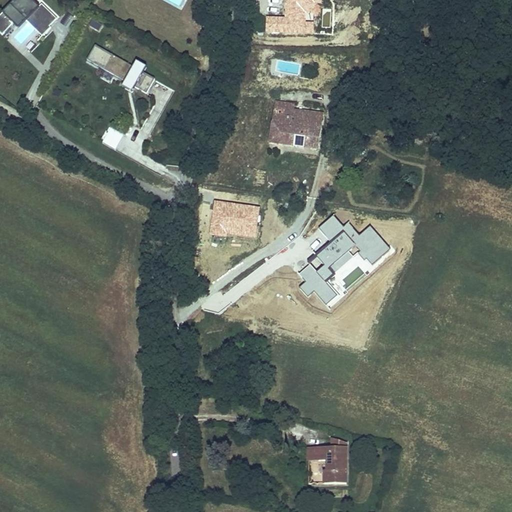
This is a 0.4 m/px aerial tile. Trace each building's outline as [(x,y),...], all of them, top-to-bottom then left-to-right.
[(37,9),(33,13),(19,0),(15,0),(0,16),(0,35),(1,37),(12,25),(20,18),(25,22),(27,24),(34,31),(41,38),(50,29),(49,28),(56,21),(40,5),(37,9)] [(37,9),(28,0),(19,0),(33,13),(37,9)] [(72,25),(73,14),(64,14),(63,25),(72,25)] [(17,30),(25,22),(20,18),(12,25),(17,30)] [(155,81),(143,74),(146,69),(136,63),(133,69),(95,47),(87,62),(125,83),(122,88),(132,94),(135,89),(146,95),(155,81)] [(293,106),(276,103),(270,142),(318,149),(322,115),(293,111),(293,106)] [(116,152),(124,136),(111,129),(102,145),(116,152)] [(323,464),(323,449),(314,449),(314,464),(323,464)] [(350,480),(350,449),(323,449),(323,464),(329,465),(330,475),(350,480)] [(326,475),(326,487),(349,486),(350,480),(330,475),(326,475)]
